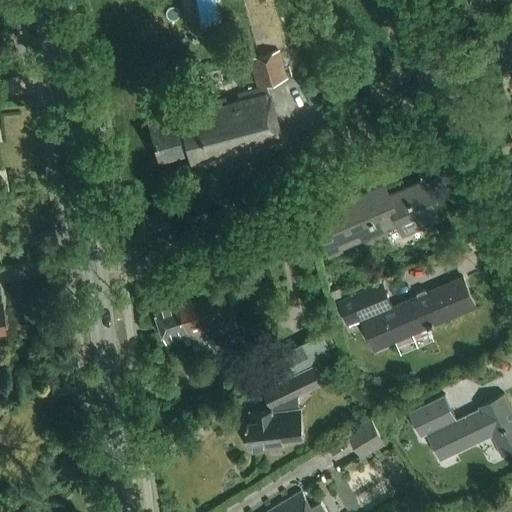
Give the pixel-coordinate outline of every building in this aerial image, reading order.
[(257,86),(146,117),(157,159),(187,150),(192,168),(283,143),(267,83),(286,78),(278,48),(249,56),(257,86)] [(176,102),(173,89),(160,92),(163,105),(176,102)] [(391,196),(386,185),(324,211),(329,224),(318,229),(330,257),(343,252),(341,249),(399,224),(404,235),(440,220),(424,182),(391,196)] [(192,343),(237,328),(230,306),(240,303),(232,279),(222,282),(219,273),(202,279),(205,288),(192,292),(191,288),(176,293),(177,298),(154,305),(166,341),(189,334),(192,343)] [(349,314),(354,326),(360,323),(366,321),(378,348),(428,326),(429,329),(435,326),(434,324),(475,306),(463,277),(390,309),(385,298),(349,314)] [(330,331),(271,359),(280,378),(338,350),(330,331)] [(273,406),(299,394),(325,382),(317,364),(282,381),(265,388),(273,406)] [(299,394),(273,406),(274,408),(252,411),(253,419),(246,419),(250,448),(284,444),(283,442),(299,440),(298,437),(306,436),(303,409),(301,409),(299,394)] [(444,396),(410,412),(421,435),(428,432),(441,458),(492,433),(503,455),(511,450),(511,410),(504,394),(479,406),(480,408),(456,420),(444,396)] [(388,442),(372,418),(349,433),(365,457),(388,442)] [(326,511),(323,505),(319,504),(312,508),(302,491),(266,511),(326,511)]
